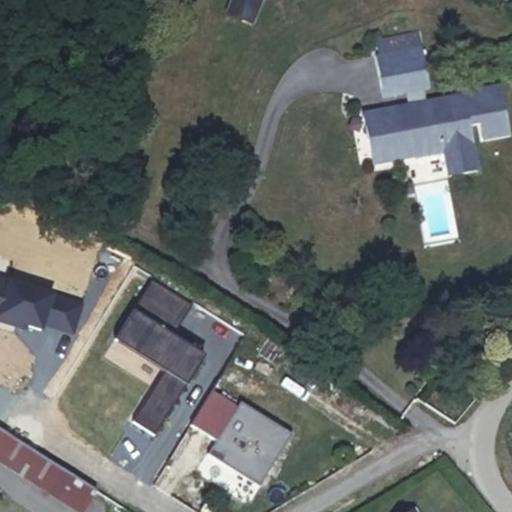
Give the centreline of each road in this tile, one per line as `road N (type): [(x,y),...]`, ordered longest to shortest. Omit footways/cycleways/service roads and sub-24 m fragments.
road 1 (unclassified): [(297,511),(412,446),(451,436),(476,440)]
road 2 (unclassified): [(25,428),(162,511)]
